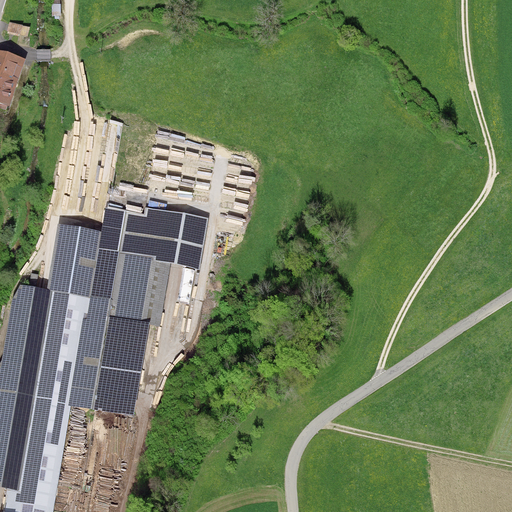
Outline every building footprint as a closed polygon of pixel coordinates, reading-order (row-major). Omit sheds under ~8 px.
[(23,25),(10,22),(7,31),(8,31),(8,33),(18,36),(18,34),(28,36),(30,27),(23,25)] [(10,107),(26,59),(0,50),(0,108),(6,110),(7,106),(10,107)] [(105,208),(101,231),(98,247),(152,257),(152,260),(171,263),(199,268),(209,217),(146,206),(145,213),(108,207),(108,208),(105,208)] [(98,247),(101,231),(58,223),(47,289),(37,287),(30,286),(21,285),(13,298),(2,360),(0,363),(0,485),(1,487),(7,487),(3,511),(53,511),(72,406),(135,415),(149,324),(160,327),(171,263),(152,260),(152,257),(98,247)] [(32,273),(30,286),(37,287),(39,274),(32,273)]
